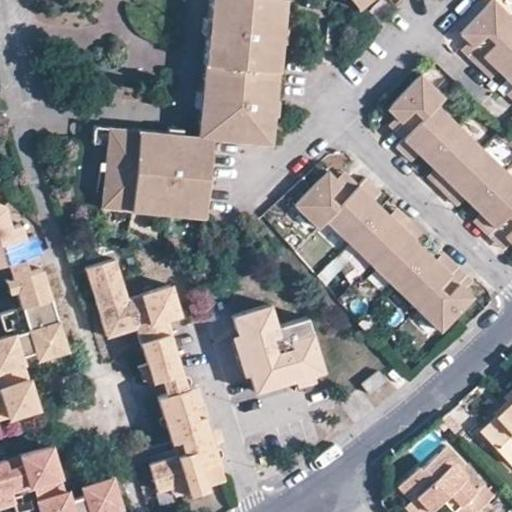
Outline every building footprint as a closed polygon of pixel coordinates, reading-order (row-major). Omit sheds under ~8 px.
[(212,0),(211,17),(223,18),(225,0),(212,0)] [(221,32),(219,59),(216,88),(214,102),(211,136),(274,140),(286,0),(225,0),(223,18),(221,32)] [(373,0),(358,0),(356,2),(363,10),(373,0)] [(471,46),(465,53),(474,62),(484,72),(491,65),(496,70),(503,77),(510,84),(511,85),(511,97),(511,98),(511,99),(511,19),(492,0),(459,36),(466,42),(471,46)] [(209,31),(221,32),(223,18),(211,17),(205,16),(204,30),(209,31)] [(207,58),(219,59),(221,32),(209,31),(207,58)] [(460,48),(465,53),(471,46),(466,42),(460,48)] [(219,59),(207,58),(203,87),(216,88),(219,59)] [(488,77),(496,70),(491,65),(484,72),(488,77)] [(401,120),(394,128),(403,137),(395,145),(405,154),(413,147),(418,153),(425,159),(432,167),(439,173),(432,181),(441,189),(450,198),(458,191),(463,196),(472,204),(479,211),(485,217),(478,225),(487,234),(495,242),(503,235),(508,241),(511,244),(511,178),(504,171),(481,149),(458,126),(434,103),(441,96),(421,76),(390,110),(395,114),(401,120)] [(216,88),(203,87),(198,87),(197,100),(201,101),(214,102),(216,88)] [(199,134),(211,136),(214,102),(201,101),(199,134)] [(388,122),(394,128),(401,120),(395,114),(388,122)] [(111,135),(112,126),(96,125),(95,142),(110,143),(111,135)] [(169,131),(168,140),(185,142),(186,133),(185,127),(169,125),(169,131)] [(112,126),(111,135),(142,138),(142,129),(112,126)] [(142,129),(142,138),(168,140),(169,131),(142,129)] [(186,133),(185,142),(210,144),(211,136),(199,134),(186,133)] [(111,135),(110,143),(105,198),(138,201),(172,203),(204,206),(210,144),(185,142),(168,140),(142,138),(111,135)] [(411,160),(418,153),(413,147),(405,154),(411,160)] [(425,174),(432,181),(439,173),(432,167),(425,174)] [(340,171),(333,178),(340,184),(347,177),(340,171)] [(340,184),(333,178),(329,173),(296,208),(315,227),(321,221),(345,243),(369,266),(392,287),(415,309),(439,332),(471,296),(463,289),(456,282),(461,276),(454,268),(445,259),(439,266),(432,260),(425,253),(416,245),(410,239),(416,232),(409,224),(400,216),(393,221),(387,215),(379,208),(372,201),(366,195),(372,189),(362,179),(356,186),(347,177),(340,184)] [(378,194),(372,189),(366,195),(372,201),(378,194)] [(455,204),(463,196),(458,191),(450,198),(455,204)] [(138,208),(138,201),(105,198),(105,206),(138,208)] [(171,212),(172,203),(138,201),(138,208),(171,212)] [(203,215),(204,206),(172,203),(171,212),(203,215)] [(0,271),(9,268),(25,263),(41,258),(36,243),(27,245),(23,230),(12,233),(5,208),(0,206),(0,271)] [(393,209),(387,215),(393,221),(400,216),(393,209)] [(471,219),(478,225),(485,217),(479,211),(471,219)] [(422,238),(416,232),(410,239),(416,245),(422,238)] [(501,248),(508,241),(503,235),(495,242),(501,248)] [(438,253),(432,260),(439,266),(445,259),(438,253)] [(136,333),(164,324),(178,319),(169,289),(127,304),(114,264),(86,272),(107,342),(136,333)] [(0,410),(6,409),(9,418),(38,408),(35,395),(27,397),(23,384),(31,382),(24,362),(37,358),(39,363),(67,354),(42,274),(29,279),(14,284),(18,296),(22,307),(28,329),(16,333),(0,338),(0,410)] [(469,283),(461,276),(456,282),(463,289),(469,283)] [(9,298),(18,296),(14,284),(6,286),(9,298)] [(14,329),(16,333),(28,329),(22,307),(15,309),(20,319),(12,322),(14,329)] [(282,387),(319,375),(323,374),(318,352),(312,330),(309,320),(278,330),(270,307),(233,319),(238,334),(252,381),(257,395),(282,387)] [(20,319),(15,309),(0,313),(0,319),(4,332),(14,329),(12,322),(20,319)] [(169,340),(164,324),(136,333),(140,348),(169,340)] [(242,377),(252,381),(238,334),(231,344),(242,377)] [(169,340),(140,348),(146,368),(152,386),(161,384),(180,378),(169,340)] [(363,383),(371,394),(387,381),(380,371),(363,383)] [(312,388),(319,375),(282,387),(292,394),(312,388)] [(35,395),(31,382),(23,384),(27,397),(35,395)] [(511,386),(503,395),(509,401),(480,430),(511,463),(511,462),(511,386)] [(194,409),(200,407),(195,390),(185,393),(166,399),(157,401),(170,447),(180,445),(183,458),(174,461),(171,461),(167,462),(164,464),(161,464),(158,466),(154,467),(151,467),(149,468),(157,494),(173,490),(187,486),(189,494),(191,498),(209,492),(208,487),(223,482),(213,448),(209,434),(204,420),(197,422),(194,409)] [(204,420),(200,407),(194,409),(197,422),(204,420)] [(0,419),(9,418),(6,409),(0,410),(0,419)] [(445,422),(457,436),(464,429),(451,416),(445,422)] [(457,507),(452,511),(476,511),(479,510),(494,496),(446,443),(421,468),(417,466),(397,487),(413,503),(417,500),(427,511),(428,511),(440,501),(446,495),(457,507)] [(0,493),(9,490),(13,502),(15,511),(19,511),(32,508),(30,499),(22,500),(20,498),(18,493),(17,488),(31,485),(35,497),(39,511),(113,511),(112,507),(121,505),(111,475),(83,484),(84,493),(70,497),(68,490),(65,491),(57,493),(51,478),(59,475),(49,445),(19,454),(22,463),(7,467),(5,459),(0,460),(0,493)] [(172,454),(174,461),(183,458),(180,445),(170,447),(172,454)] [(19,454),(5,459),(7,467),(22,463),(19,454)] [(65,491),(59,475),(51,478),(57,493),(65,491)] [(30,499),(35,497),(31,485),(17,488),(18,493),(20,498),(22,500),(30,499)] [(176,497),(189,494),(187,486),(173,490),(176,497)] [(0,506),(13,502),(9,490),(0,493),(0,506)] [(440,501),(451,511),(452,511),(457,507),(446,495),(440,501)] [(408,511),(427,511),(417,500),(413,503),(406,509),(408,511)]
